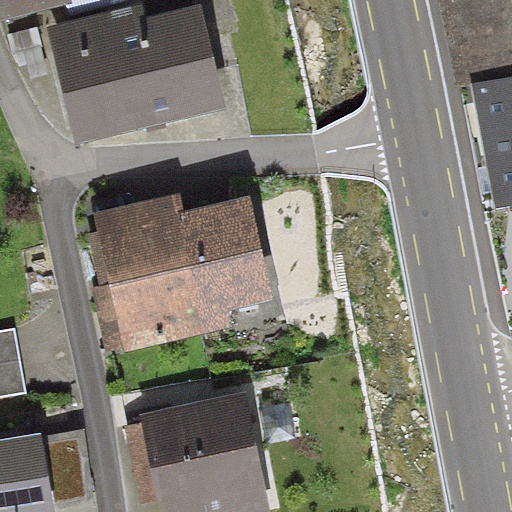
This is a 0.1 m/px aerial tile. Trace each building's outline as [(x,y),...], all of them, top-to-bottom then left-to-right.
[(6,0),(15,29),(84,10),(81,0),(6,0)] [(511,0),(439,0),(456,86),(471,83),(511,75),(511,0)] [(64,35),(92,152),(240,117),(216,19),(165,31),(160,12),(64,35)] [(511,75),(471,83),(495,209),(511,205),(511,75)] [(198,206),(107,226),(140,362),(247,337),(243,315),(289,303),(263,210),(198,220),(198,206)] [(21,335),(0,338),(0,407),(32,402),(21,335)] [(255,402),(154,426),(175,511),(277,511),(281,511),(255,402)] [(50,511),(39,442),(0,447),(0,511),(50,511)]
